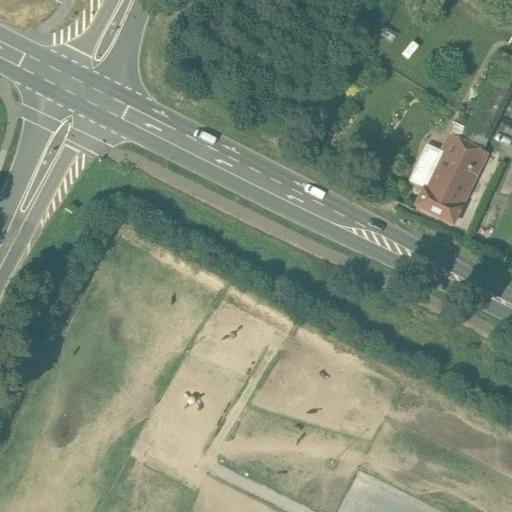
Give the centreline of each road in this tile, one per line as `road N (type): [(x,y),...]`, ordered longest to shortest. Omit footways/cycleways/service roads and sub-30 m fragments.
road 1 (primary): [(84,91),(511,306)]
road 2 (tertiary): [(0,257),(84,91)]
